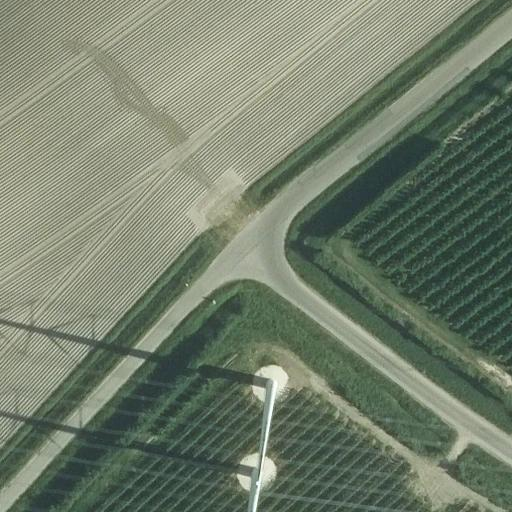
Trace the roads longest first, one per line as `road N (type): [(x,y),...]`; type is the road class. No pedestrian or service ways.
road 1 (unclassified): [(243,249),(511,13)]
road 2 (unclassified): [(0,505),(243,249)]
road 3 (unclassified): [(511,457),(243,249)]
